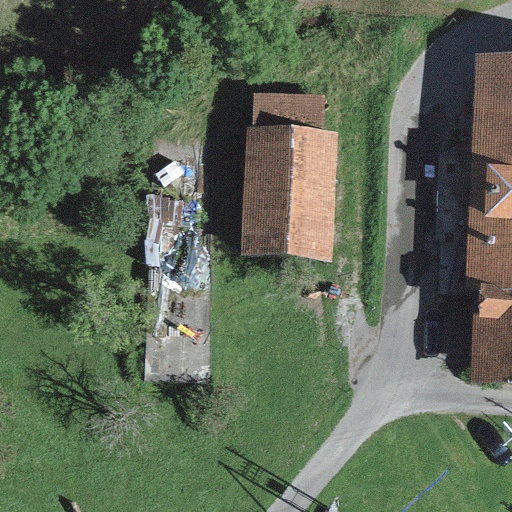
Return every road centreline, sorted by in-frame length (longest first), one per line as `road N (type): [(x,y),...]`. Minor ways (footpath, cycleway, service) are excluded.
road 1 (unclassified): [(511,17),(446,56),(423,92),(396,363),(387,389),(283,511)]
road 2 (track): [(511,402),(387,389)]
